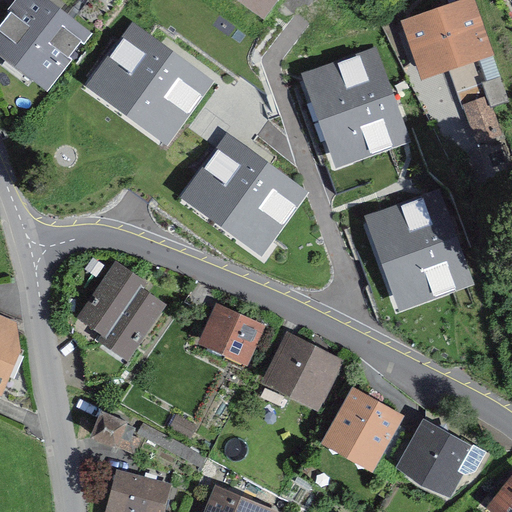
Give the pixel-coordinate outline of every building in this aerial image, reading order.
[(90,34),(44,0),(13,0),(2,15),(5,18),(0,25),(0,64),(42,97),(68,63),(64,60),(75,45),(79,48),(90,34)] [(219,0),(257,28),(277,0),(219,0)] [(491,108),(510,101),(471,0),(464,0),(396,26),(418,85),(448,74),(455,93),(477,85),(483,101),(487,110),(491,108)] [(167,141),(210,81),(133,25),(89,85),(167,141)] [(406,140),(374,49),(306,74),(338,164),(406,140)] [(475,147),(502,138),(491,108),(487,110),(483,101),(462,108),(475,147)] [(306,193),(227,136),(183,197),(261,253),(306,193)] [(471,283),(438,191),(367,217),(401,308),(471,283)] [(136,292),(140,294),(144,288),(112,266),(73,323),(98,340),(102,343),(136,292)] [(162,309),(140,294),(136,292),(102,343),(98,340),(93,346),(123,367),(162,309)] [(252,360),(268,321),(218,299),(201,337),(252,360)] [(0,389),(6,393),(25,348),(18,320),(0,312),(0,389)] [(345,356),(288,327),(264,375),(274,381),(273,384),(304,400),(305,397),(321,404),(345,356)] [(401,423),(407,412),(355,382),(323,436),(376,466),(383,453),(389,456),(406,426),(401,423)] [(129,419),(131,413),(103,402),(92,428),(95,429),(93,433),(118,444),(129,419)] [(197,423),(176,412),(169,425),(190,437),(197,423)] [(453,492),(466,470),(468,472),(477,469),(489,447),(476,439),(474,442),(425,414),(412,437),(400,460),(399,461),(453,492)] [(137,422),(129,419),(118,444),(129,448),(135,434),(132,433),(137,422)] [(202,467),(208,456),(143,422),(137,433),(202,467)] [(400,460),(412,437),(405,433),(392,455),(400,460)] [(141,437),(135,434),(129,448),(136,451),(141,437)] [(105,511),(171,511),(164,510),(172,480),(117,466),(105,511)] [(187,487),(190,477),(176,473),(173,483),(187,487)] [(511,511),(511,474),(491,500),(505,511),(511,511)] [(281,511),(283,510),(217,481),(203,511),(281,511)]
